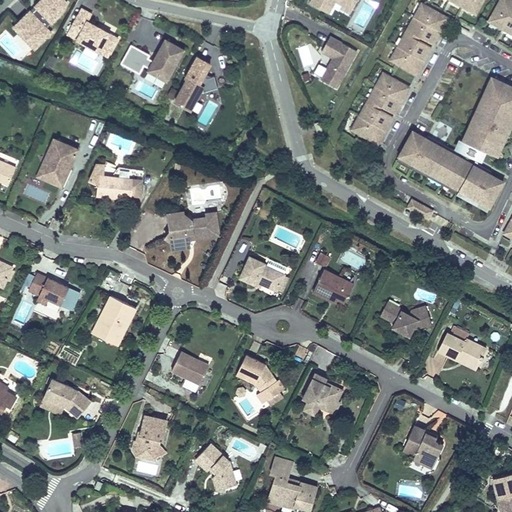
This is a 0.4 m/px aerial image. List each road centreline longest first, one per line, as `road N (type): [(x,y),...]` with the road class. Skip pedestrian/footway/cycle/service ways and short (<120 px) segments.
road 1 (residential): [(511,288),(310,175),(268,31)]
road 2 (residential): [(177,293),(99,456),(57,492)]
road 3 (residential): [(177,293),(248,321),(313,334),(391,378)]
road 4 (residential): [(0,221),(65,250),(119,257),(177,293)]
road 5 (residential): [(391,378),(511,441)]
road 6 (residential): [(268,31),(146,0)]
